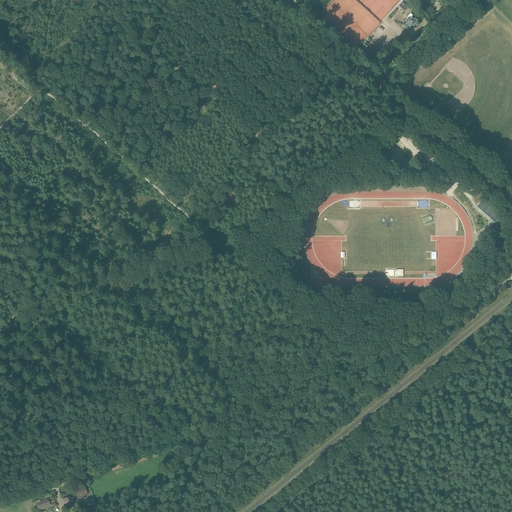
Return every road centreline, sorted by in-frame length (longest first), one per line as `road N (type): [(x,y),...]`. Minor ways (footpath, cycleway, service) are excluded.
road 1 (track): [(0,506),(162,454),(363,367)]
road 2 (unclassified): [(218,511),(511,274)]
road 3 (track): [(0,480),(157,329),(217,241)]
road 4 (unknown): [(511,325),(358,438),(274,511)]
road 5 (track): [(217,241),(52,97),(0,63)]
road 6 (track): [(0,346),(48,299),(217,241)]
road 7 (track): [(217,241),(253,223),(403,108)]
road 8 (track): [(363,367),(217,241)]
road 9 (unknown): [(511,197),(380,82)]
road 10 (unclassified): [(511,202),(404,107)]
road 11 (unclassified): [(378,84),(282,0)]
road 12 (unknown): [(360,69),(323,62),(269,0)]
